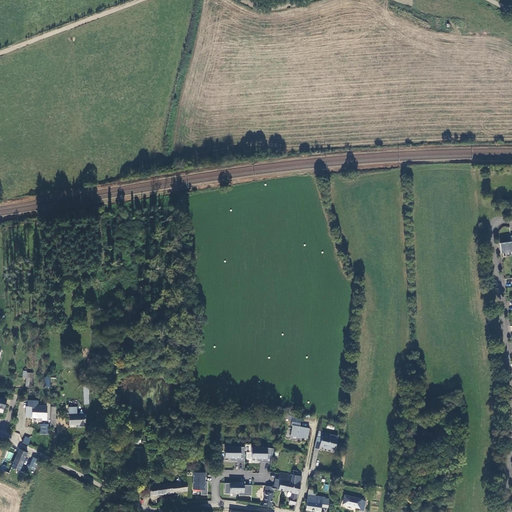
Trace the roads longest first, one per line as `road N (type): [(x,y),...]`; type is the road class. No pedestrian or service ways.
road 1 (residential): [(511,220),(493,227),(511,376)]
road 2 (unclassified): [(148,511),(0,437)]
road 3 (track): [(0,53),(142,0)]
